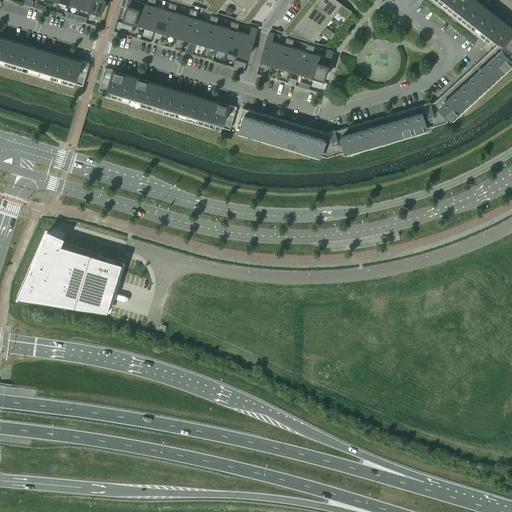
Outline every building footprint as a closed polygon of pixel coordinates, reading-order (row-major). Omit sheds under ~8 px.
[(90,8),(88,13),(89,13),(92,0),(81,0),(80,5),(90,8)] [(92,0),(89,13),(100,16),(104,0),(92,0)] [(128,0),(122,23),(133,26),(140,1),(135,0),(128,0)] [(133,26),(134,22),(144,24),(151,0),(147,0),(147,3),(140,1),(133,26)] [(151,0),(144,24),(155,28),(161,7),(155,6),(156,0),(151,0)] [(174,0),(191,5),(191,4),(194,0),(204,0),(209,4),(205,9),(210,4),(204,0),(174,0)] [(261,0),(212,0),(210,4),(205,9),(217,13),(217,12),(226,0),(232,0),(243,8),(235,18),(259,25),(247,21),(263,1),(261,0)] [(242,107),(236,129),(327,156),(446,122),(511,61),(511,60),(509,57),(511,53),(511,27),(476,0),(440,0),(497,44),(434,101),(327,133),(242,107)] [(325,26),(331,18),(309,0),(298,14),(330,39),(334,34),(325,26)] [(308,0),(309,0),(331,18),(337,10),(347,18),(352,12),(336,0),(308,0)] [(161,7),(155,28),(165,31),(173,3),(169,2),(167,9),(161,7)] [(173,3),(165,31),(175,34),(181,14),(175,12),(177,5),(173,3)] [(181,14),(175,34),(186,37),(194,10),(190,9),(188,16),(181,14)] [(194,10),(186,37),(196,40),(202,20),(195,18),(197,11),(194,10)] [(284,32),(272,28),(271,29),(325,45),(326,45),(313,41),(320,32),(329,40),(330,39),(298,14),(284,32)] [(202,20),(196,40),(206,43),(214,16),(211,15),(209,22),(202,20)] [(214,16),(206,43),(217,46),(223,26),(216,24),(218,17),(214,16)] [(223,26),(217,46),(227,49),(235,22),(231,21),(229,28),(223,26)] [(235,22),(227,49),(237,52),(243,32),(237,30),(239,23),(235,22)] [(250,34),(243,32),(237,52),(248,56),(256,28),(252,27),(250,34)] [(273,33),(269,32),(261,59),(272,63),(278,42),(271,40),(273,33)] [(0,36),(0,60),(82,85),(89,63),(0,36)] [(284,44),(278,42),(272,63),(282,66),(290,38),(286,37),(284,44)] [(291,47),(294,39),(290,38),(282,66),(292,69),(298,49),(291,47)] [(307,44),(305,51),(298,49),(292,69),(303,72),(311,45),(307,44)] [(314,46),(311,45),(303,72),(312,75),(311,79),(312,79),(319,55),(312,53),(314,46)] [(326,57),(319,55),(312,79),(322,83),(332,51),(328,50),(326,57)] [(105,68),(98,90),(230,129),(236,107),(105,68)] [(45,234),(17,297),(107,311),(122,261),(61,242),(61,241),(45,234)]
